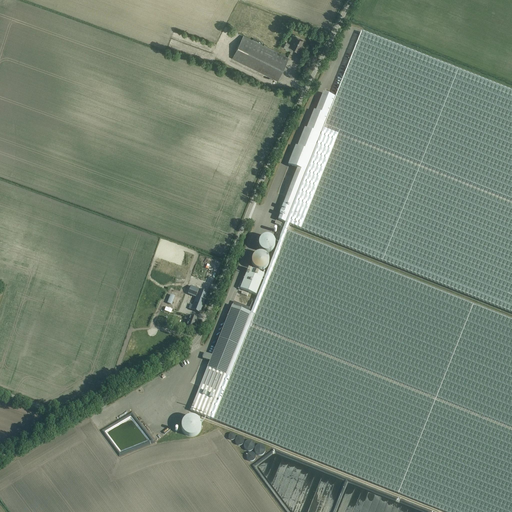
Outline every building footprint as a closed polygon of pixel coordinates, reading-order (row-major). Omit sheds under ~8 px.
[(298,170),(278,221),(286,224),(290,225),(511,313),(511,92),(362,33),(336,98),(324,93),(316,112),(314,111),(312,119),(307,130),(305,129),(298,148),(296,147),(289,166),(298,170)] [(232,58),(260,72),(278,81),(289,58),(243,35),(232,58)] [(286,42),(283,48),(291,51),(293,48),(298,51),(303,41),(296,37),(292,45),(286,42)] [(190,411),(446,511),(511,511),(511,320),(287,231),(290,225),(286,224),(255,303),(252,302),(249,308),(233,302),(232,306),(250,313),(225,375),(207,368),(190,411)] [(267,237),(266,237),(265,237),(264,237),(264,238),(263,238),(262,238),(262,239),(261,239),(261,240),(260,240),(260,241),(259,241),(259,242),(259,243),(258,244),(258,245),(258,246),(259,247),(259,248),(259,249),(260,250),(260,251),(261,251),(261,252),(262,252),(263,253),(264,253),(265,253),(266,254),(267,254),(268,253),(269,253),(270,253),(271,252),(272,252),(273,251),(273,250),(274,249),(274,248),(275,247),(275,246),(275,245),(275,244),(275,243),(274,242),(274,241),(273,240),(272,239),(271,238),(270,238),(269,237),(268,237),(267,237)] [(256,270),(257,271),(259,271),(261,271),(262,271),(264,270),(265,270),(267,268),(268,267),(268,266),(269,264),(269,262),(269,261),(268,259),(267,258),(266,256),(265,255),(264,255),(262,254),(260,254),(259,254),(257,254),(256,255),(254,256),(253,257),(252,259),(252,260),(251,262),(251,264),(252,265),(252,267),(253,268),(255,269),(256,270)] [(248,269),(240,289),(256,296),(264,275),(248,269)] [(189,309),(195,312),(200,314),(207,295),(203,294),(204,292),(191,287),(188,295),(196,298),(193,306),(190,306),(189,309)] [(184,305),(186,293),(181,292),(180,300),(176,300),(176,303),(177,303),(177,305),(184,305)] [(210,362),(207,368),(225,375),(250,313),(232,306),(212,356),(204,353),(202,359),(210,362)] [(186,326),(189,327),(194,329),(197,320),(185,315),(184,319),(188,321),(186,326)] [(196,418),(195,417),(194,417),(193,417),(192,417),(191,417),(190,417),(189,417),(188,417),(187,417),(187,418),(186,418),(185,419),(184,419),(184,420),(183,420),(183,421),(182,422),(182,423),(181,423),(181,424),(181,425),(181,426),(181,427),(181,428),(181,429),(181,430),(182,431),(182,432),(183,432),(183,433),(184,434),(185,435),(186,435),(187,436),(188,436),(189,437),(190,437),(191,437),(192,437),(193,437),(194,436),(195,436),(196,436),(197,435),(198,434),(199,433),(200,432),(200,431),(201,430),(201,429),(201,428),(201,427),(201,426),(201,425),(201,424),(200,423),(200,422),(200,421),(199,421),(198,420),(198,419),(197,419),(196,418)] [(243,439),(242,438),(241,438),(241,437),(240,437),(239,437),(238,437),(237,438),(236,439),(235,440),(235,441),(235,442),(235,443),(236,444),(236,445),(237,445),(238,446),(239,446),(240,446),(241,446),(241,445),(242,445),(243,444),(243,443),(244,442),(244,441),(244,440),(243,440),(243,439)] [(250,441),(249,441),(248,441),(247,441),(246,441),(245,442),(245,443),(244,443),(244,444),(244,445),(243,446),(243,447),(244,447),(244,448),(244,449),(245,450),(246,451),(247,451),(248,452),(249,452),(250,451),(251,451),(252,451),(252,450),(253,450),(253,449),(254,449),(254,448),(254,447),(254,446),(254,445),(254,444),(253,443),(253,442),(252,441),(251,441),(250,441)] [(261,445),(260,445),(259,445),(258,445),(257,445),(257,446),(256,446),(256,447),(255,447),(255,448),(254,449),(254,450),(254,451),(254,452),(255,452),(255,453),(255,454),(256,454),(256,455),(257,455),(258,456),(259,456),(260,456),(261,456),(262,456),(262,455),(263,454),(264,454),(264,453),(265,453),(265,452),(265,451),(265,450),(265,449),(265,448),(264,448),(264,447),(263,446),(262,445),(261,445)] [(255,455),(254,454),(253,454),(252,453),(251,453),(250,453),(249,453),(249,454),(248,454),(247,455),(247,456),(247,457),(247,458),(247,459),(247,460),(248,461),(249,461),(250,462),(251,462),(252,462),(253,462),(253,461),(254,461),(254,460),(255,460),(255,459),(255,458),(255,457),(255,456),(255,455)]
